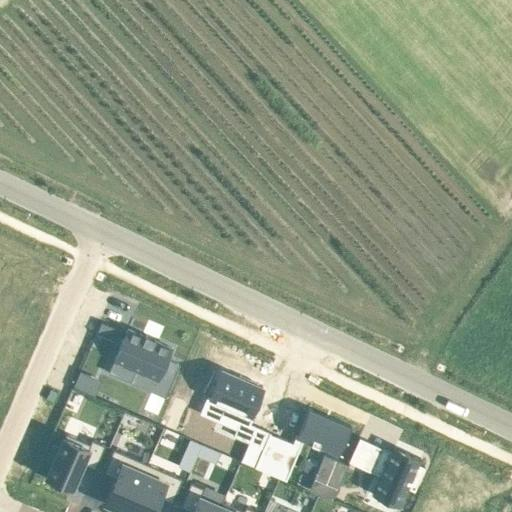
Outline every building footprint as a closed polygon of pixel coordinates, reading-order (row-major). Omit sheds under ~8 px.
[(127,328),(114,359),(135,368),(129,381),(165,396),(179,364),(166,358),(168,355),(171,347),(154,340),(155,338),(154,337),(153,339),(145,336),(146,334),(145,333),(144,335),(127,328)] [(210,396),(209,397),(225,404),(220,415),(238,423),(235,428),(233,435),(248,441),(240,459),(254,465),(269,432),(270,432),(270,431),(250,422),(247,421),(250,415),(250,413),(258,395),(262,385),(257,383),(240,376),(240,374),(239,374),(239,375),(222,368),(218,377),(210,396)] [(269,432),(254,465),(285,479),(287,476),(281,473),(290,452),(296,455),(303,439),(338,455),(339,454),(343,443),(344,441),(347,434),(351,426),(329,416),(328,419),(311,412),(312,409),(308,407),(304,415),(292,442),(270,432),(269,432)] [(52,462),(46,476),(71,487),(82,463),(94,468),(105,444),(91,438),(89,442),(65,432),(59,447),(53,444),(47,460),(52,462)] [(358,439),(349,461),(350,461),(351,461),(359,465),(369,442),(361,438),(361,437),(359,437),(358,439)] [(381,447),(371,470),(380,474),(372,493),(373,494),(374,493),(376,490),(399,500),(397,503),(397,504),(399,505),(407,487),(414,490),(424,467),(424,466),(418,463),(421,457),(419,456),(418,457),(395,447),(395,445),(393,445),(391,451),(390,451),(381,447)] [(113,447),(102,472),(114,477),(104,501),(126,511),(147,462),(113,447)] [(147,462),(126,511),(129,511),(151,511),(159,497),(171,502),(182,477),(147,462)] [(434,473),(419,509),(426,511),(435,511),(438,507),(450,511),(492,511),(502,490),(452,469),(448,479),(434,473)] [(190,481),(179,505),(192,511),(191,511),(217,511),(221,505),(220,504),(200,496),(204,487),(190,481)] [(221,505),(217,511),(258,511),(259,511),(245,505),(243,509),(221,500),(220,504),(221,505)]
